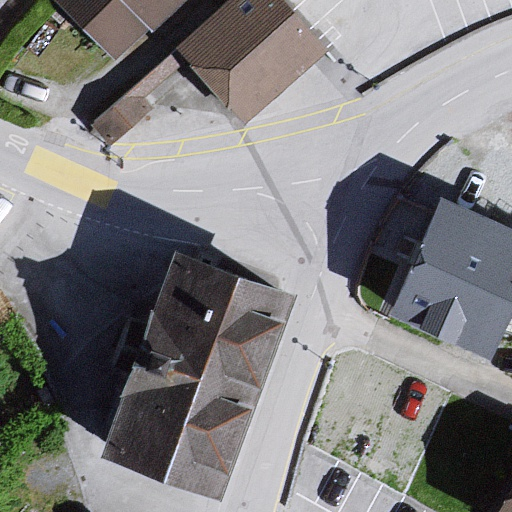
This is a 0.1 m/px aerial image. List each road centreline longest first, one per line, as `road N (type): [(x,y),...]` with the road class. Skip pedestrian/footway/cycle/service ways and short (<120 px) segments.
road 1 (residential): [(249,511),(317,286),(327,197)]
road 2 (residential): [(327,197),(414,124),(511,65)]
road 3 (residential): [(144,193),(327,197)]
road 4 (residential): [(0,153),(60,180),(144,193)]
